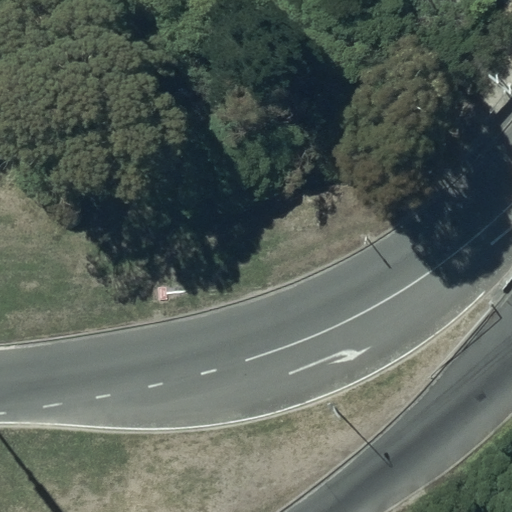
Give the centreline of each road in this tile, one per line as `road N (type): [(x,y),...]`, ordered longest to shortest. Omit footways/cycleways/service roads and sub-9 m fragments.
road 1 (trunk): [(0,378),(147,358),(319,306),(374,278),(474,195),(511,178)]
road 2 (trunk): [(511,350),(332,511)]
